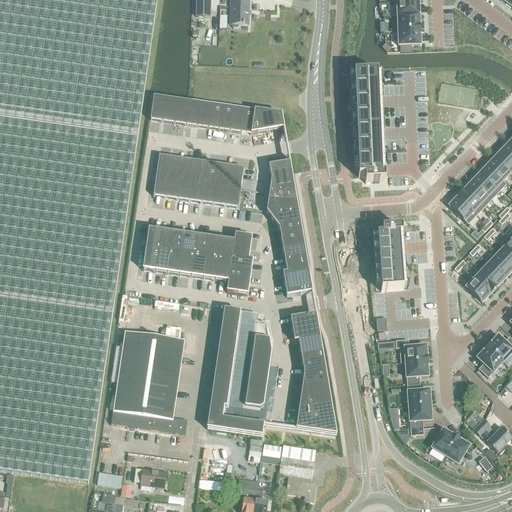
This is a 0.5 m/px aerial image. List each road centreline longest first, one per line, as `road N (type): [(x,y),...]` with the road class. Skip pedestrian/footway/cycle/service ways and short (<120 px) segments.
road 1 (unknown): [(185,511),(203,323),(191,309),(164,309)]
road 2 (unclassified): [(312,144),(262,153),(154,140),(145,210)]
road 3 (unclassified): [(145,210),(130,286),(273,312)]
road 4 (unclassified): [(145,210),(262,227),(273,312)]
road 5 (tertiary): [(338,303),(367,499)]
road 6 (secondary): [(503,496),(439,487),(396,456),(372,417)]
road 7 (residential): [(424,203),(435,219),(444,357)]
road 8 (unknown): [(410,133),(448,139),(438,46)]
road 9 (residential): [(511,107),(424,203)]
